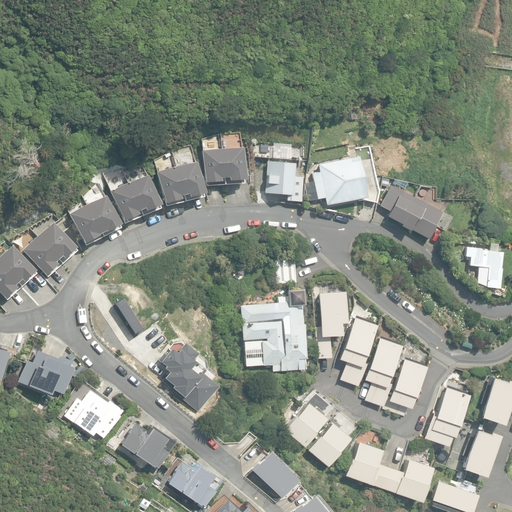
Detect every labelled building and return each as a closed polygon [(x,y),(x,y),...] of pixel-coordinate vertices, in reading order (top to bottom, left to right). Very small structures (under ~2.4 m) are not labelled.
[(511,53),(487,50),(485,65),(511,68),(511,53)] [(503,164),(506,138),(495,137),(492,163),(503,164)] [(240,145),(201,148),(203,179),(242,176),(240,145)] [(323,198),(325,205),(366,197),(365,192),(365,190),(365,188),(365,187),(364,185),(363,183),(368,182),(366,169),(361,170),(362,167),(361,165),(360,162),(359,161),(358,156),(317,165),(319,171),(311,173),(316,199),(323,198)] [(194,159),(155,169),(162,200),(201,190),(194,159)] [(295,161),(266,159),(264,189),(286,191),(285,198),(299,199),(301,165),(294,165),(295,161)] [(145,174),(109,188),(120,217),(157,203),(145,174)] [(442,210),(389,184),(379,204),(388,208),(385,215),(428,237),(442,210)] [(511,189),(486,188),(486,202),(496,209),(495,219),(511,220),(511,189)] [(104,194),(68,211),(81,239),(117,222),(104,194)] [(51,221),(21,247),(45,274),(75,248),(51,221)] [(11,243),(0,252),(0,291),(4,297),(35,270),(11,243)] [(485,286),(498,288),(500,268),(499,268),(501,251),(481,248),(481,247),(466,246),(465,256),(469,257),(468,265),(487,267),(485,286)] [(295,261),(273,263),(275,284),(297,282),(295,261)] [(340,295),(340,288),(315,290),(318,326),(313,326),(316,359),(330,357),(328,337),(320,338),(319,335),(338,333),(337,321),(343,320),(342,306),(346,305),(345,294),(340,295)] [(279,364),(280,370),(297,369),(297,362),(304,362),(304,358),(305,358),(301,301),(300,301),(299,295),(271,297),(271,302),(239,305),(242,339),(243,339),(245,365),(262,364),(262,365),(279,364)] [(373,323),(351,315),(337,358),(344,361),(338,379),(355,385),(363,362),(360,361),(373,323)] [(399,343),(377,336),(363,378),(370,380),(363,400),(381,405),(389,382),(386,381),(399,343)] [(161,378),(197,408),(216,386),(198,370),(195,374),(186,366),(192,359),(189,356),(194,351),(182,341),(174,350),(170,346),(159,359),(164,364),(163,365),(168,370),(161,378)] [(33,365),(25,362),(17,383),(27,387),(25,389),(48,399),(50,392),(61,396),(71,371),(70,370),(72,363),(58,358),(56,362),(37,354),(33,365)] [(423,364),(400,356),(388,395),(386,395),(381,410),(403,417),(406,407),(409,408),(423,364)] [(503,380),(487,375),(474,415),(499,423),(505,406),(511,383),(511,380),(504,378),(503,380)] [(464,392),(441,385),(423,437),(444,444),(448,434),(449,435),(464,392)] [(75,396),(63,414),(90,433),(93,428),(102,434),(121,407),(108,398),(106,400),(88,387),(79,399),(75,396)] [(308,404),(304,401),(294,414),(291,412),(278,429),(302,447),(314,431),(312,429),(322,416),(313,409),(316,406),(310,402),(308,404)] [(145,430),(129,420),(117,437),(119,439),(117,442),(157,467),(174,441),(148,425),(145,430)] [(346,437),(329,423),(319,435),(316,433),(304,448),(325,465),(337,450),(336,449),(346,437)] [(484,432),(472,428),(459,465),(481,473),(495,433),(485,429),(484,432)] [(377,447),(354,440),(342,473),(366,482),(373,465),(371,464),(377,447)] [(264,448),(247,466),(279,494),(295,476),(264,448)] [(400,471),(375,463),(368,482),(416,498),(427,464),(405,457),(400,471)] [(191,467),(178,459),(164,482),(203,507),(221,480),(194,462),(191,467)] [(454,485),(434,479),(428,497),(430,498),(428,504),(452,511),(463,511),(464,510),(466,511),(471,497),(473,498),(478,484),(457,477),(454,485)] [(326,511),(309,491),(290,507),(293,511),(326,511)] [(237,510),(221,495),(207,509),(209,511),(255,511),(245,502),(237,510)]
